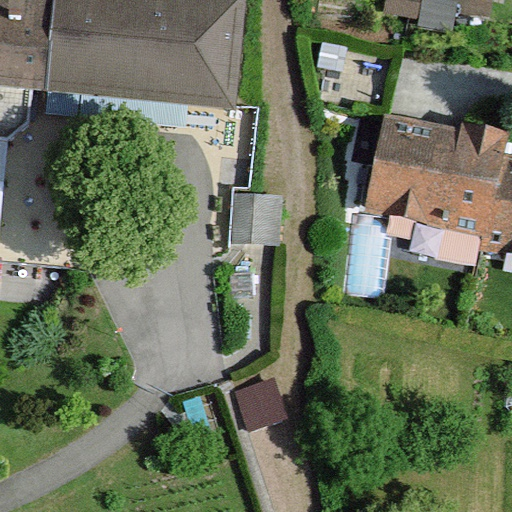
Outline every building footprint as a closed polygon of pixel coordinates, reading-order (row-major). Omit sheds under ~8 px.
[(0,0),(0,262),(72,270),(89,97),(224,109),(233,7),(157,0),(0,0)] [(416,0),(385,0),(383,13),(414,18),(416,0)] [(456,2),(444,0),(422,0),(419,25),(451,30),(456,2)] [(461,139),(382,123),(363,213),(486,238),(503,157),(508,134),(464,125),(461,139)] [(511,158),(503,157),(486,238),(483,252),(511,258),(511,158)]
